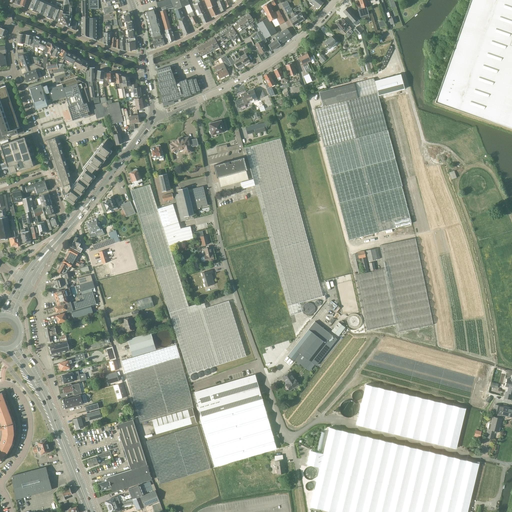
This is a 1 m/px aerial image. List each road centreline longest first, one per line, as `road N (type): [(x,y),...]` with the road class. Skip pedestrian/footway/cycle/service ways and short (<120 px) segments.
road 1 (unclassified): [(154,117),(262,67),(337,0)]
road 2 (secondary): [(93,511),(46,392),(17,343)]
road 3 (secondary): [(7,349),(43,399),(87,511)]
road 4 (residential): [(143,54),(118,52),(1,0)]
road 5 (residential): [(13,24),(101,64),(147,74)]
road 6 (tertiary): [(74,220),(154,117)]
road 7 (residential): [(2,486),(30,426),(25,401),(0,384)]
